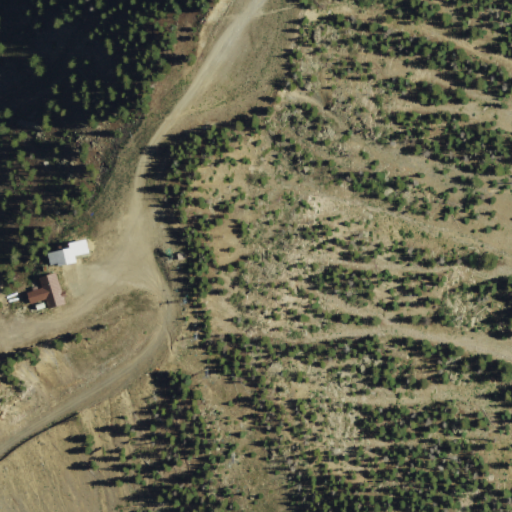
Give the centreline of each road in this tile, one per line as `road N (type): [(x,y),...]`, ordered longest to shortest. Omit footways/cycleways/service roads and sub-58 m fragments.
road 1 (track): [(259,0),(151,172),(169,306)]
road 2 (track): [(169,306),(167,336),(128,378),(0,451)]
road 3 (track): [(290,196),(438,174),(511,174)]
road 4 (track): [(127,0),(67,38),(44,69),(0,79)]
